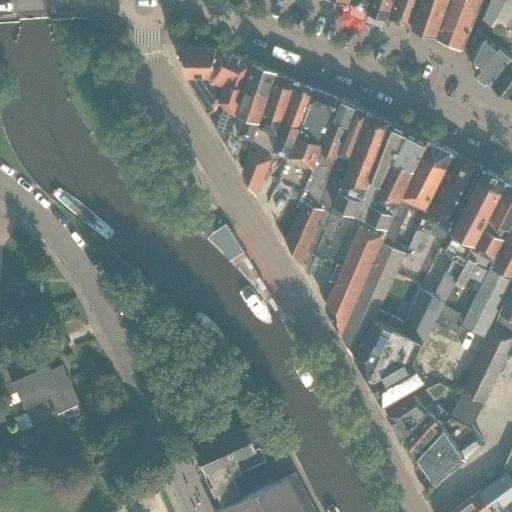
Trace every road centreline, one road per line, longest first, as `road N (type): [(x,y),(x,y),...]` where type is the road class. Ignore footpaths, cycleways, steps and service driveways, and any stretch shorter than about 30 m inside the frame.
road 1 (unclassified): [(144,0),(152,67),(295,296),(410,511)]
road 2 (unclassified): [(196,511),(83,266),(38,212),(0,183)]
road 3 (tertiary): [(511,143),(191,0)]
